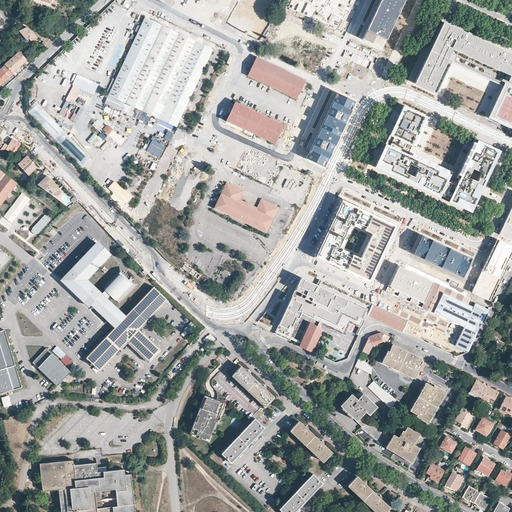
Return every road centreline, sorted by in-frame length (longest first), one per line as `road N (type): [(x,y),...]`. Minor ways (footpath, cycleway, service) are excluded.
road 1 (unknown): [(147,0),(94,101),(195,147),(246,44)]
road 2 (residential): [(240,331),(159,262),(30,130),(0,111)]
road 3 (residential): [(259,351),(273,339),(343,368),(376,326),(467,367)]
road 4 (unknown): [(173,137),(139,208),(189,232),(235,136)]
road 5 (residential): [(511,194),(481,246),(337,180)]
road 6 (residential): [(287,159),(364,0)]
road 7 (residential): [(0,104),(105,0)]
road 8 (residential): [(467,511),(364,450)]
